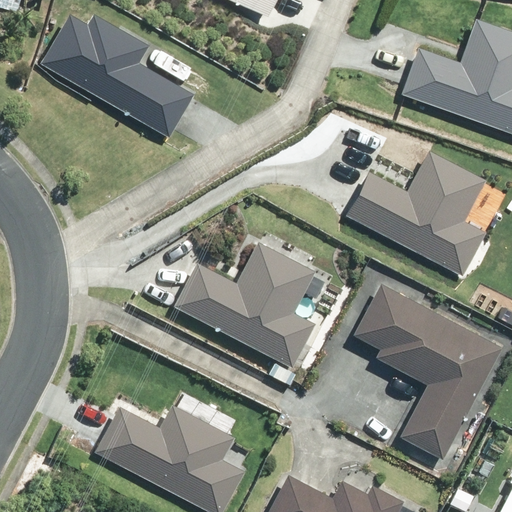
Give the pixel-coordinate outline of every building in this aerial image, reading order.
[(223,0),(270,18),(277,0),(223,0)] [(88,31),(72,21),(43,68),(165,145),(191,103),(140,71),(151,55),(95,20),(88,31)] [(511,45),(472,29),(454,71),(416,56),(396,104),(511,151),(511,45)] [(482,194),(421,162),(404,195),(367,176),(340,228),(456,288),(480,240),(463,231),(482,194)] [(311,281),(255,253),(239,286),(200,267),(176,316),(294,374),(315,332),(292,320),(311,281)] [(383,348),(378,357),(430,384),(403,435),(445,457),(503,348),(382,284),(356,334),(383,348)] [(393,511),(398,503),(373,491),(369,499),(343,486),(332,506),(325,502),(326,499),(290,481),(273,511),(393,511)]
